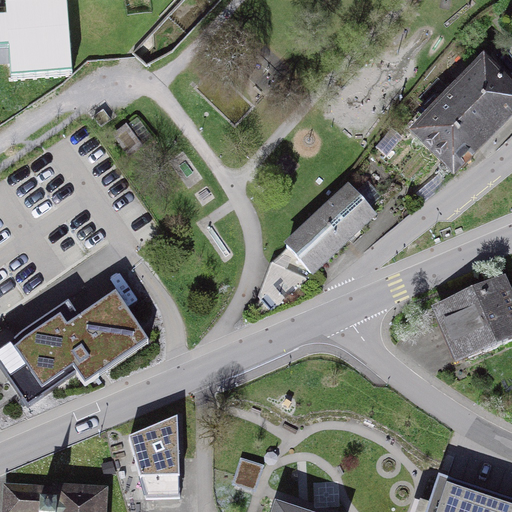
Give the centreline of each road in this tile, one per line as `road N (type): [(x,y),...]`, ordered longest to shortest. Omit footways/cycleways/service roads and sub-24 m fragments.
road 1 (residential): [(344,310),(359,270),(511,153)]
road 2 (residential): [(511,447),(414,391),(372,354),(344,310)]
road 3 (residential): [(0,457),(198,374)]
road 4 (residential): [(344,310),(511,234)]
road 5 (residential): [(198,374),(344,310)]
road 6 (residential): [(198,374),(207,511)]
